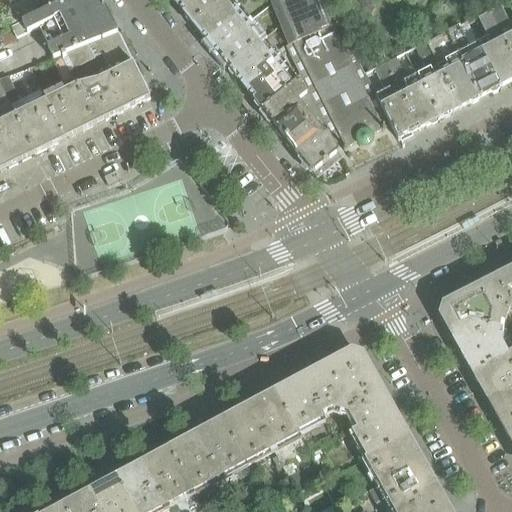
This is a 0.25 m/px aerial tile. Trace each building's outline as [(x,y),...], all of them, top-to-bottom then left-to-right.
[(120,38),(107,11),(103,12),(102,6),(102,5),(101,4),(98,0),(74,0),(42,16),(39,17),(24,25),(21,26),(11,31),(17,43),(40,32),(53,61),(61,58),(95,46),(120,38)] [(42,16),(74,0),(25,0),(12,7),(17,18),(21,26),(24,25),(20,17),(39,8),(42,16)] [(170,0),(178,9),(190,0),(170,0)] [(225,0),(190,0),(178,9),(184,16),(184,17),(192,26),(225,0)] [(232,34),(249,21),(237,6),(234,9),(226,0),(225,0),(192,26),(202,39),(202,38),(206,44),(227,28),(232,34)] [(366,79),(338,23),(334,13),(328,0),(267,0),(270,5),(278,27),(285,49),(287,53),(289,57),(302,83),(310,101),(328,136),(334,148),(341,144),(344,149),(343,151),(343,153),(345,154),(347,153),(348,151),(347,150),(357,145),(359,148),(362,150),(366,150),(369,148),(372,145),(373,142),(372,138),(381,133),(382,134),(383,134),(385,134),(385,132),(384,130),(382,130),(380,125),(387,121),(376,99),(366,79)] [(354,0),(328,0),(334,13),(354,0)] [(511,28),(510,30),(501,11),(490,16),(511,60),(511,28)] [(511,83),(511,60),(490,16),(478,23),(488,42),(478,47),(500,90),(511,83)] [(21,26),(17,18),(2,25),(7,35),(11,31),(21,26)] [(253,49),(259,45),(261,43),(254,34),(257,31),(249,21),(232,34),(227,28),(206,44),(207,45),(213,53),(214,53),(218,60),(227,70),(253,49)] [(500,90),(478,47),(475,43),(467,47),(458,29),(448,35),(482,100),(488,97),(488,96),(500,90)] [(482,100),(448,35),(427,47),(428,49),(460,111),(468,107),(467,107),(480,100),(480,101),(482,100)] [(120,38),(95,46),(61,58),(69,74),(76,88),(103,82),(134,67),(120,38)] [(259,75),(287,53),(285,49),(274,58),(270,52),(266,55),(259,45),(253,49),(227,70),(236,82),(236,81),(241,88),(248,96),(249,97),(266,83),(259,75)] [(460,111),(428,49),(427,47),(415,53),(426,74),(416,78),(439,121),(440,122),(460,111)] [(294,89),(286,80),(289,77),(279,64),(289,57),(287,53),(259,75),(266,83),(249,97),(253,102),(253,103),(263,115),(294,89)] [(439,121),(416,78),(407,83),(396,63),(386,69),(419,132),(427,128),(439,121)] [(150,101),(134,67),(103,82),(76,88),(95,127),(95,128),(150,101)] [(419,132),(386,69),(374,75),(385,95),(376,99),(387,121),(398,143),(412,136),(419,132)] [(20,104),(9,79),(0,82),(0,86),(11,108),(20,104)] [(312,121),(302,108),(310,101),(302,83),(294,89),(263,115),(285,142),(312,121)] [(16,117),(11,108),(0,86),(0,174),(36,157),(16,117)] [(36,157),(95,128),(95,127),(76,88),(16,117),(36,157)] [(338,156),(334,148),(328,136),(326,138),(312,121),(285,142),(313,177),(314,176),(317,180),(341,161),(338,156)] [(117,173),(104,180),(108,189),(121,182),(117,173)] [(511,305),(511,273),(444,308),(441,317),(473,375),(508,357),(502,346),(503,340),(499,339),(500,324),(504,326),(511,305)] [(511,354),(508,357),(473,375),(505,431),(511,426),(511,354)] [(407,440),(361,358),(352,355),(342,360),(352,377),(340,415),(348,417),(357,432),(352,435),(366,461),(364,462),(365,464),(407,440)] [(340,415),(352,377),(342,360),(276,396),(297,435),(321,422),(324,421),(323,417),(332,412),(340,415)] [(297,435),(276,396),(224,424),(246,466),(271,453),(275,460),(273,461),(279,473),(288,468),(282,456),(280,457),(276,450),(298,438),(297,435)] [(246,466),(224,424),(172,452),(194,494),(234,473),(239,482),(251,476),(246,466)] [(392,511),(434,489),(407,440),(365,464),(379,489),(369,495),(378,511),(392,511)] [(194,494),(172,452),(118,481),(134,511),(161,511),(167,509),(169,511),(179,511),(175,504),(194,494)] [(324,460),(320,453),(311,457),(315,464),(324,460)] [(334,478),(328,467),(321,470),(326,482),(334,478)] [(134,511),(118,481),(64,510),(65,511),(134,511)] [(447,511),(434,489),(392,511),(447,511)]
